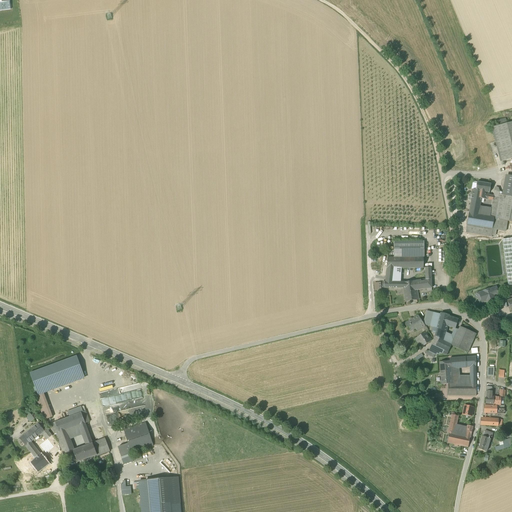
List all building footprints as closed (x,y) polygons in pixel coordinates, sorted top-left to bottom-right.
[(0,10),(11,9),(10,1),(5,2),(1,3),(0,3),(0,10)] [(511,123),(492,128),(501,162),(511,159),(511,123)] [(511,176),(505,175),(502,195),(511,196),(511,176)] [(477,182),(476,190),(489,193),(491,184),(477,182)] [(491,208),(489,216),(494,217),(492,229),(497,230),(506,231),(507,221),(511,222),(511,196),(502,195),(499,194),(500,192),(498,188),(495,188),(495,191),(494,196),(492,207),(491,207),(491,208)] [(488,200),(489,193),(476,190),(473,189),(469,213),(478,215),(480,206),(481,199),(488,200)] [(491,208),(480,206),(478,215),(489,216),(491,208)] [(467,225),(492,229),(494,217),(489,216),(478,215),(469,213),(467,225)] [(496,235),(497,230),(492,229),(467,225),(466,233),(469,233),(492,237),(492,235),(492,234),(496,235)] [(511,238),(502,240),(508,286),(511,285),(511,238)] [(395,257),(423,257),(423,242),(394,242),(394,257),(395,257)] [(386,277),(394,268),(395,257),(394,257),(388,258),(386,277)] [(423,257),(395,257),(394,268),(396,268),(401,268),(423,268),(423,257)] [(417,290),(427,289),(432,288),(431,282),(431,268),(425,268),(426,279),(415,281),(414,281),(405,282),(401,282),(393,281),(392,288),(403,288),(407,288),(408,292),(417,290)] [(401,282),(401,268),(394,268),(393,281),(401,282)] [(385,288),(392,288),(393,281),(385,280),(385,288)] [(418,299),(417,290),(408,292),(407,288),(403,288),(405,301),(418,299)] [(478,298),(479,303),(488,301),(488,302),(494,300),(492,296),(494,295),(492,288),(478,293),(480,298),(478,298)] [(431,326),(432,327),(437,328),(438,323),(440,314),(434,313),(427,311),(424,320),(426,325),(431,326)] [(440,314),(438,323),(447,326),(454,329),(455,329),(458,319),(449,316),(440,314)] [(405,324),(409,331),(418,325),(421,329),(425,327),(422,323),(418,316),(405,324)] [(445,332),(447,326),(438,323),(437,328),(435,334),(435,337),(436,337),(443,340),(445,332)] [(455,337),(452,344),(451,345),(465,352),(473,333),(460,327),(458,330),(455,337)] [(415,339),(421,348),(432,341),(425,332),(415,339)] [(451,335),(445,332),(443,340),(452,344),(455,337),(451,335)] [(473,333),(465,352),(468,353),(476,335),(473,333)] [(435,337),(432,345),(448,352),(451,345),(452,344),(443,340),(436,337),(435,337)] [(447,355),(448,352),(432,345),(430,348),(428,351),(435,355),(443,354),(447,355)] [(30,373),(37,392),(84,375),(77,356),(30,373)] [(450,362),(450,369),(452,369),(459,368),(466,368),(465,357),(449,359),(450,362)] [(466,368),(470,368),(476,367),(476,357),(465,357),(466,368)] [(448,396),(452,396),(451,383),(451,375),(451,371),(450,369),(450,362),(439,363),(441,385),(448,384),(448,396)] [(476,396),(476,372),(470,372),(471,376),(471,382),(460,383),(451,383),(452,396),(476,396)] [(451,375),(451,383),(460,383),(459,376),(459,374),(451,375)] [(84,375),(37,392),(38,396),(85,378),(84,375)] [(113,377),(97,383),(100,392),(115,387),(114,384),(115,383),(113,377)] [(107,396),(140,390),(139,384),(106,390),(107,396)] [(486,404),(493,404),(494,397),(491,397),(492,387),(486,387),(485,397),(486,397),(486,404)] [(35,397),(44,420),(53,417),(44,394),(35,397)] [(101,398),(102,406),(108,405),(108,402),(112,401),(112,397),(101,398)] [(128,409),(144,406),(143,398),(124,401),(125,407),(128,407),(128,409)] [(67,412),(69,417),(81,413),(83,412),(81,406),(67,412)] [(473,408),(465,406),(463,414),(471,416),(473,408)] [(484,413),(496,414),(497,406),(484,406),(484,413)] [(25,415),(30,421),(35,418),(29,411),(25,415)] [(85,423),(85,424),(90,422),(85,411),(83,412),(81,413),(85,423)] [(69,417),(55,423),(59,433),(65,431),(66,430),(80,425),(85,423),(81,413),(69,417)] [(40,423),(38,424),(44,432),(47,430),(40,423)] [(123,430),(128,444),(131,454),(153,446),(146,423),(123,430)] [(41,435),(44,432),(38,424),(29,431),(20,438),(26,446),(30,443),(41,435)] [(465,436),(467,427),(456,424),(456,426),(454,434),(465,436)] [(80,425),(66,430),(65,431),(69,440),(81,435),(81,434),(83,433),(81,429),(80,425)] [(467,447),(468,447),(473,427),(472,427),(467,426),(467,427),(465,436),(454,434),(456,426),(450,425),(448,433),(449,433),(447,443),(467,447)] [(52,436),(47,430),(44,432),(41,435),(46,441),(47,440),(52,436)] [(485,430),(484,433),(490,435),(489,438),(490,439),(491,439),(493,433),(485,430)] [(65,431),(59,433),(67,454),(73,451),(72,450),(69,440),(65,431)] [(88,446),(93,444),(92,443),(88,431),(83,433),(84,435),(88,446)] [(64,455),(67,454),(59,433),(56,434),(64,455)] [(55,444),(56,446),(58,444),(52,436),(47,440),(46,441),(43,443),(45,445),(42,448),(45,452),(55,444)] [(479,449),(486,452),(490,439),(489,438),(483,436),(479,449)] [(105,439),(92,443),(93,444),(97,455),(97,456),(110,451),(105,439)] [(26,446),(42,466),(46,463),(41,456),(30,443),(26,446)] [(60,451),(58,449),(56,446),(55,444),(45,452),(46,454),(51,459),(60,451)] [(73,451),(77,463),(97,456),(97,455),(93,444),(88,446),(74,451),(73,451)] [(130,454),(131,454),(128,444),(118,447),(121,457),(125,456),(130,454)] [(31,469),(38,464),(30,454),(23,459),(31,469)] [(47,464),(41,456),(31,463),(38,472),(47,464)] [(126,458),(122,459),(124,465),(133,462),(133,460),(132,456),(130,457),(126,458)] [(179,511),(177,478),(140,481),(142,511),(179,511)] [(124,484),(121,484),(121,490),(132,490),(131,486),(127,486),(126,481),(124,481),(124,484)]
